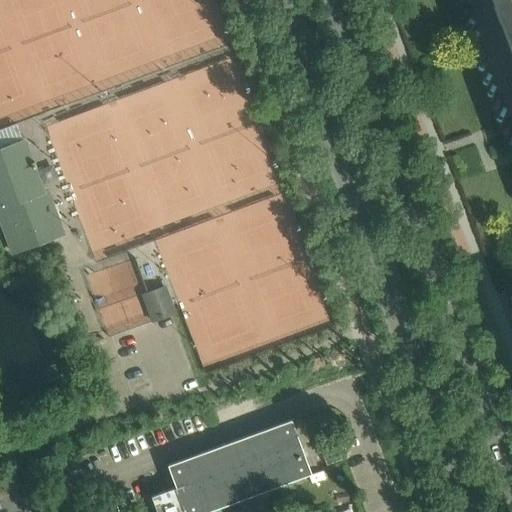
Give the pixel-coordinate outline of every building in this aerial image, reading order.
[(511,0),(494,0),(511,47),(511,0)] [(24,142),(0,151),(0,215),(14,252),(62,235),(46,191),(43,192),(34,169),(35,168),(33,162),(32,163),(24,142)] [(175,313),(164,282),(141,290),(153,320),(175,313)] [(208,511),(311,474),(292,420),(168,466),(176,488),(151,497),(156,511),(208,511)] [(321,451),(327,465),(341,460),(336,445),(321,451)]
